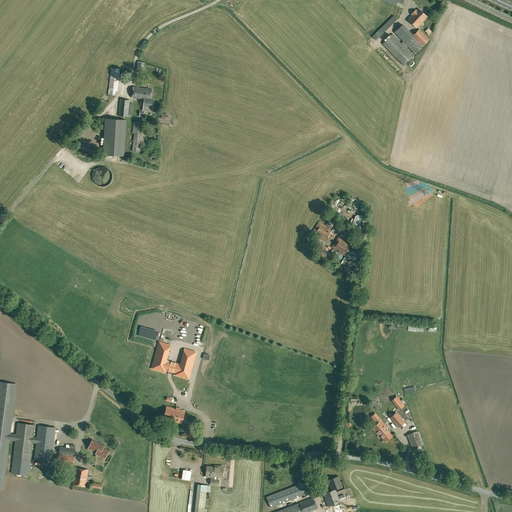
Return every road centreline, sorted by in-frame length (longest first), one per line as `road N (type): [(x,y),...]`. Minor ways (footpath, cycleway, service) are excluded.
road 1 (unclassified): [(511,500),(367,460),(175,440),(0,304)]
road 2 (unknown): [(337,456),(360,279),(358,250),(339,232)]
road 3 (track): [(125,91),(61,148),(0,222)]
